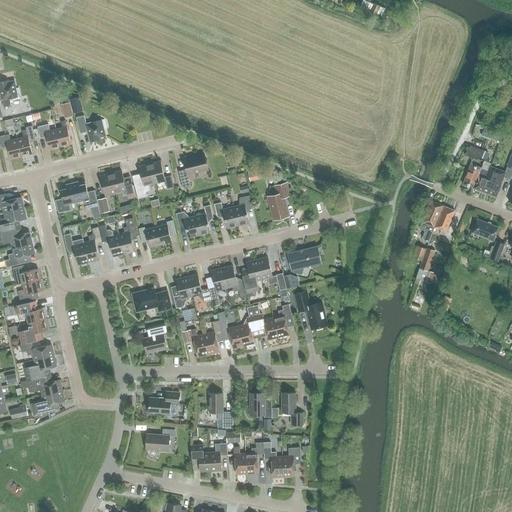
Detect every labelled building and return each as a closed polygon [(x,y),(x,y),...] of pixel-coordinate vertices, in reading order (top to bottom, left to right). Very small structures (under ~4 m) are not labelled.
[(381,18),(385,8),(373,4),(370,13),(381,18)] [(10,99),(20,96),(18,88),(16,88),(14,81),(2,83),(1,82),(0,82),(0,93),(1,100),(2,100),(3,108),(11,106),(10,99)] [(69,102),(67,97),(59,99),(61,104),(60,104),(64,118),(73,116),(69,102)] [(73,113),(79,112),(76,98),(69,99),(73,113)] [(104,128),(106,128),(104,119),(86,124),(84,116),(76,118),(80,134),(87,132),(90,141),(93,141),(93,139),(106,136),(104,128)] [(60,147),(71,144),(67,126),(65,120),(61,121),(62,128),(56,129),(60,147)] [(60,147),(56,129),(50,131),(48,124),(37,127),(40,138),(46,137),(49,149),(60,147)] [(29,141),(36,139),(32,126),(25,127),(26,130),(22,131),(23,137),(17,139),(21,156),(32,154),(29,141)] [(500,134),(483,128),(481,135),(498,141),(500,134)] [(21,156),(17,139),(11,140),(9,134),(5,135),(0,136),(0,143),(1,148),(7,146),(10,159),(21,156)] [(481,150),(469,145),(465,155),(477,160),(481,150)] [(487,152),(481,149),(478,157),(484,160),(487,152)] [(188,175),(208,170),(205,154),(184,160),(186,169),(178,171),(183,188),(191,186),(188,175)] [(167,189),(174,187),(171,175),(164,177),(160,161),(150,164),(154,183),(165,181),(167,189)] [(144,186),(154,183),(150,164),(139,167),(144,186)] [(478,175),(481,168),(471,164),(463,185),(473,188),(478,175)] [(485,179),(488,171),(481,168),(478,175),(473,188),(482,192),(487,179),(485,179)] [(487,179),(482,192),(496,197),(501,185),(505,174),(489,168),(488,171),(485,179),(487,179)] [(260,169),(248,172),(249,178),(261,175),(260,169)] [(128,199),(135,197),(130,178),(124,180),(122,171),(111,174),(116,193),(121,192),(122,196),(127,195),(128,199)] [(105,196),(116,193),(111,174),(100,176),(105,196)] [(85,182),(79,184),(78,182),(72,183),(77,202),(84,200),(86,209),(98,206),(94,190),(88,192),(85,182)] [(64,205),(77,202),(72,183),(66,185),(66,187),(60,188),(62,199),(64,205)] [(283,197),(289,196),(286,183),(275,186),(277,195),(268,197),(273,217),(287,214),(283,197)] [(146,201),(143,188),(135,190),(138,203),(146,201)] [(4,213),(24,208),(21,197),(3,201),(2,195),(0,194),(0,207),(3,207),(4,213)] [(246,209),(253,208),(250,196),(239,198),(239,205),(234,207),(238,226),(249,223),(246,209)] [(109,211),(106,197),(97,199),(100,213),(109,211)] [(64,205),(62,199),(55,201),(58,213),(66,211),(64,205)] [(428,243),(434,227),(443,206),(431,201),(419,229),(424,230),(424,232),(422,238),(423,241),(428,243)] [(234,207),(223,209),(221,203),(214,204),(217,216),(224,215),(227,228),(238,226),(234,207)] [(132,210),(131,204),(119,207),(121,213),(132,210)] [(207,219),(213,217),(210,205),(204,207),(206,214),(195,216),(199,235),(210,233),(207,219)] [(455,211),(448,208),(444,206),(435,227),(440,230),(439,234),(443,235),(445,231),(446,232),(455,211)] [(20,227),(19,221),(26,219),(24,208),(4,213),(5,218),(0,220),(1,224),(0,224),(0,232),(10,230),(20,227)] [(199,235),(195,216),(184,219),(182,212),(176,214),(179,226),(185,224),(188,238),(199,235)] [(138,235),(135,225),(133,217),(124,220),(126,227),(123,228),(125,233),(119,234),(124,254),(134,251),(131,237),(138,235)] [(493,241),(498,228),(477,219),(472,232),(493,241)] [(170,236),(176,235),(173,220),(166,222),(167,224),(156,227),(160,245),(172,242),(170,236)] [(124,254),(119,234),(108,237),(105,225),(98,227),(102,243),(109,241),(113,256),(124,254)] [(32,243),(29,232),(22,234),(20,227),(10,230),(0,232),(0,244),(11,242),(12,248),(32,243)] [(95,244),(102,243),(98,227),(92,229),(93,235),(88,236),(89,242),(84,243),(89,262),(99,260),(95,244)] [(149,248),(160,245),(156,227),(145,230),(145,227),(138,229),(142,243),(148,242),(149,248)] [(82,238),(72,241),(70,234),(63,235),(67,251),(74,249),(78,265),(89,262),(84,243),(83,243),(82,238)] [(495,241),(488,258),(498,262),(504,244),(495,241)] [(17,258),(34,254),(32,243),(12,248),(14,253),(8,255),(9,260),(5,261),(7,267),(18,265),(17,258)] [(416,245),(412,257),(422,261),(426,249),(416,245)] [(304,266),(320,262),(316,247),(289,254),(292,269),(293,269),(294,272),(302,275),(304,266)] [(422,261),(414,283),(418,285),(419,280),(426,282),(430,272),(428,271),(435,251),(426,248),(426,249),(422,261)] [(283,273),(276,275),(272,276),(268,257),(257,260),(262,279),(267,278),(269,285),(278,283),(280,290),(286,289),(283,273)] [(257,260),(246,262),(248,269),(250,278),(252,287),(253,287),(254,292),(259,291),(256,281),(262,279),(257,260)] [(23,284),(40,280),(38,269),(25,272),(24,266),(12,268),(15,279),(21,278),(23,284)] [(239,291),(237,282),(233,266),(222,268),(227,288),(232,286),(234,292),(239,291)] [(216,290),(227,288),(222,268),(211,271),(215,287),(208,288),(211,300),(218,298),(216,290)] [(254,292),(253,287),(252,287),(250,278),(248,269),(241,270),(243,280),(247,297),(255,295),(254,292)] [(211,300),(208,288),(201,290),(198,274),(187,277),(192,296),(197,295),(203,301),(204,301),(204,302),(211,300)] [(290,274),(284,276),(287,289),(299,286),(297,277),(290,274)] [(186,298),(192,296),(187,277),(176,280),(180,295),(173,297),(176,309),(183,307),(183,306),(186,298)] [(30,294),(43,291),(40,280),(23,284),(24,290),(18,291),(20,302),(32,300),(30,294)] [(241,299),(247,297),(243,280),(237,282),(239,291),(241,299)] [(159,311),(171,308),(167,291),(156,294),(154,288),(132,294),(136,312),(154,307),(155,312),(159,311)] [(311,329),(327,325),(322,303),(310,306),(307,291),(294,294),(298,312),(306,310),(311,329)] [(448,306),(451,299),(443,296),(441,303),(448,306)] [(26,318),(28,323),(45,319),(43,308),(38,309),(36,301),(13,306),(15,315),(17,314),(18,320),(26,318)] [(285,318),(292,316),(289,304),(282,306),(283,310),(278,311),(279,316),(274,318),(278,337),(289,335),(285,318)] [(274,318),(264,320),(262,313),(260,314),(258,305),(252,306),(259,335),(266,333),(268,340),(278,337),(274,318)] [(252,336),(259,335),(252,306),(247,308),(249,317),(247,317),(243,324),(243,325),(239,326),(243,346),(254,343),(252,336)] [(191,319),(197,318),(194,308),(188,310),(191,319)] [(228,329),(224,312),(217,314),(219,320),(222,334),(229,332),(228,329)] [(35,333),(48,330),(45,319),(28,323),(29,330),(21,332),(22,335),(20,337),(22,344),(32,342),(37,341),(35,333)] [(215,336),(222,334),(219,320),(212,322),(214,332),(204,335),(208,354),(219,352),(215,336)] [(167,351),(163,335),(166,334),(163,323),(148,327),(150,334),(151,334),(152,337),(143,339),(147,355),(147,353),(166,349),(167,351)] [(233,348),(243,346),(239,326),(228,329),(229,332),(233,348)] [(193,340),(190,329),(181,331),(184,342),(193,340)] [(208,354),(204,335),(198,336),(196,329),(191,330),(198,357),(208,354)] [(34,360),(54,356),(51,345),(33,349),(32,342),(22,344),(20,345),(22,352),(27,350),(28,355),(33,354),(34,360)] [(27,380),(43,377),(41,370),(56,366),(54,356),(34,360),(36,366),(30,367),(31,372),(26,373),(27,380)] [(7,375),(9,383),(17,381),(16,373),(7,375)] [(42,395),(62,391),(59,380),(44,383),(43,377),(27,380),(30,392),(41,389),(42,395)] [(42,395),(44,401),(32,404),(34,415),(59,410),(57,403),(64,402),(62,391),(42,395)] [(179,404),(179,393),(166,392),(166,399),(149,398),(148,413),(169,415),(170,404),(179,404)] [(223,393),(209,394),(209,412),(218,412),(218,419),(223,419),(223,426),(223,428),(233,428),(233,412),(231,412),(223,412),(223,393)] [(291,425),(303,425),(303,413),(296,413),(296,393),(282,393),(282,413),(291,413),(291,425)] [(264,418),(272,417),(271,399),(264,399),(264,395),(250,395),(250,416),(264,415),(264,418)] [(28,416),(25,404),(19,405),(20,407),(9,409),(12,419),(28,416)] [(174,436),(175,430),(163,429),(162,435),(147,434),(146,449),(168,451),(169,436),(174,436)] [(227,442),(241,441),(240,432),(226,433),(227,442)] [(271,452),(271,447),(271,442),(263,443),(264,447),(263,448),(264,455),(264,460),(271,459),(272,477),(283,477),(282,457),(276,457),(276,452),(271,452)] [(221,456),(228,455),(227,443),(214,444),(215,452),(209,452),(211,471),(222,470),(221,456)] [(263,448),(264,447),(263,443),(256,443),(256,448),(251,448),(252,453),(246,454),(247,474),(258,473),(257,455),(264,455),(263,448)] [(211,471),(209,452),(203,453),(203,445),(191,446),(192,464),(199,463),(200,472),(211,471)] [(247,474),(246,454),(240,454),(239,447),(233,447),(234,455),(235,455),(236,474),(247,474)] [(294,461),(301,461),(300,447),(288,448),(289,456),(282,457),(283,477),(295,476),(294,461)] [(179,511),(181,506),(164,502),(163,510),(166,511),(165,511),(179,511)]
